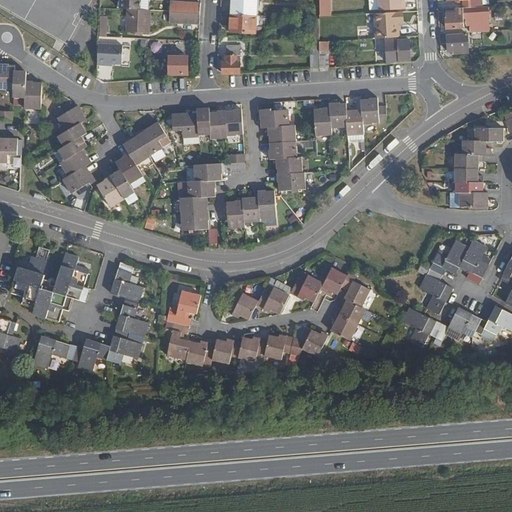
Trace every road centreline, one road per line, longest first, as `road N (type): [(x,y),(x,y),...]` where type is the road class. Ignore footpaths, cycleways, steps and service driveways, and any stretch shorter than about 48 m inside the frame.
road 1 (trunk): [(0,490),(511,449)]
road 2 (trunk): [(511,428),(0,469)]
road 3 (residential): [(323,319),(208,331),(220,264)]
road 4 (tertiary): [(220,264),(292,251),(365,186)]
road 5 (residential): [(423,81),(256,96)]
road 6 (residential): [(365,186),(393,210),(506,221)]
road 7 (residential): [(222,200),(233,179),(259,176),(256,96)]
road 8 (residential): [(108,105),(76,94),(0,43)]
